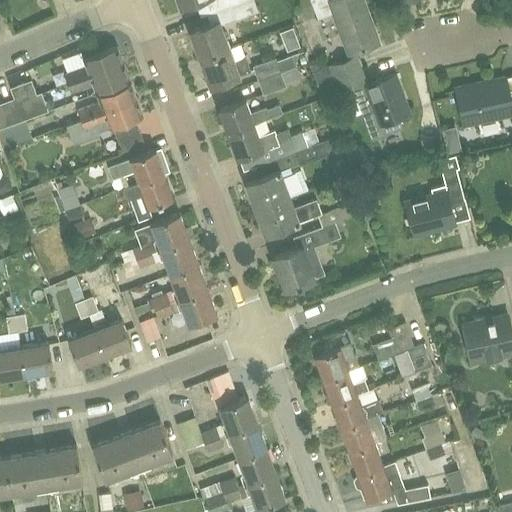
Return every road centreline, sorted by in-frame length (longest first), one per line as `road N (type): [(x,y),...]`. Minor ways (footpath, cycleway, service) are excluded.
road 1 (residential): [(263,338),(137,0)]
road 2 (residential): [(0,415),(88,400),(263,338)]
road 3 (residential): [(263,338),(416,279),(511,258)]
road 4 (residential): [(325,511),(263,338)]
road 5 (residential): [(0,59),(135,0)]
